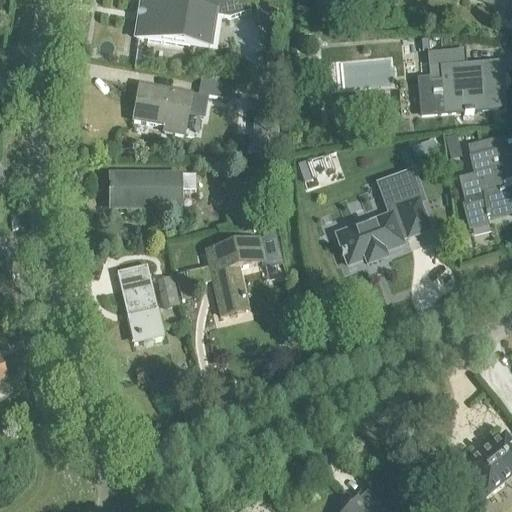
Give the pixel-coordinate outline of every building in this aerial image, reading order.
[(195,0),(142,0),(136,45),(211,55),(216,20),(223,21),(228,22),(249,15),(247,8),(225,5),(195,0)] [(511,0),(448,0),(511,19),(511,0)] [(419,119),(446,117),(463,115),(463,118),(473,117),(472,113),(503,110),(499,67),(457,71),(456,57),(430,60),(433,81),(417,83),(419,119)] [(136,60),(134,71),(146,73),(147,61),(136,60)] [(231,89),(203,84),(200,99),(228,104),(231,89)] [(141,90),(134,127),(165,133),(164,139),(184,142),(188,119),(202,121),(206,101),(192,99),(141,90)] [(455,139),(444,142),(447,152),(458,150),(455,139)] [(503,194),(501,187),(510,185),(506,153),(497,155),(494,143),(466,150),(473,179),(460,183),(468,210),(464,211),(469,231),(487,226),(485,219),(511,212),(511,194),(511,192),(503,194)] [(432,146),(410,154),(414,163),(425,159),(429,171),(440,167),(432,146)] [(252,147),(252,157),(265,157),(265,147),(252,147)] [(111,216),(182,213),(181,196),(195,195),(195,179),(180,180),(180,177),(110,181),(111,216)] [(391,220),(337,238),(347,268),(365,262),(366,266),(376,263),(385,260),(383,256),(403,250),(400,241),(407,239),(408,243),(429,235),(419,205),(418,206),(409,179),(381,188),(391,220)] [(211,272),(199,275),(202,289),(214,286),(222,321),(249,315),(239,271),(265,265),(260,244),(208,256),(211,272)] [(116,278),(134,344),(163,337),(146,270),(116,278)] [(181,305),(194,302),(188,276),(175,279),(181,305)] [(176,297),(161,301),(164,315),(179,312),(176,297)] [(478,494),(485,503),(511,481),(511,448),(504,438),(461,473),(468,481),(458,489),(468,502),(478,494)] [(379,511),(366,499),(358,508),(354,504),(346,511),(379,511)]
